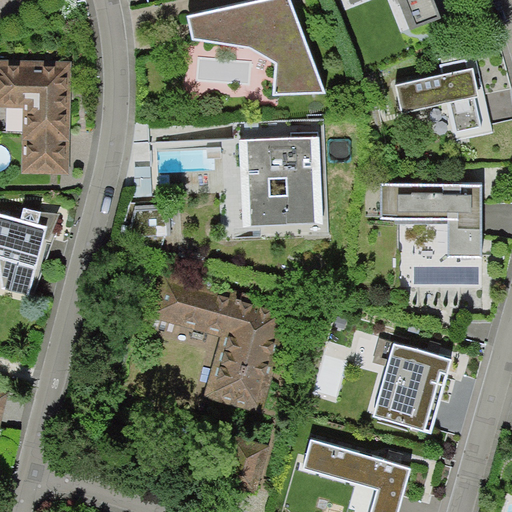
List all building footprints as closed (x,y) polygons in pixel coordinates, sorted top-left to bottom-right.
[(293,0),(241,0),(182,14),(189,37),(244,46),(273,62),(273,90),(325,91),(293,0)] [(430,0),(346,0),(348,4),(356,0),(396,0),(407,28),(437,16),(430,0)] [(472,50),(435,58),(438,72),(390,82),(397,116),(445,105),(453,141),(490,133),(472,50)] [(67,65),(0,65),(0,101),(25,101),(26,167),(68,167),(67,65)] [(315,135),(234,139),(238,225),(319,222),(315,135)] [(482,183),(379,183),(379,216),(443,216),(443,257),(482,257),(482,183)] [(20,217),(0,211),(0,270),(2,286),(28,293),(44,230),(45,224),(38,222),(42,210),(23,205),(20,217)] [(128,243),(158,250),(172,207),(134,208),(128,243)] [(284,301),(157,268),(144,318),(218,337),(202,395),(255,409),(284,301)] [(0,422),(9,389),(0,386),(0,422)] [(269,446),(232,434),(216,480),(253,492),(269,446)]
